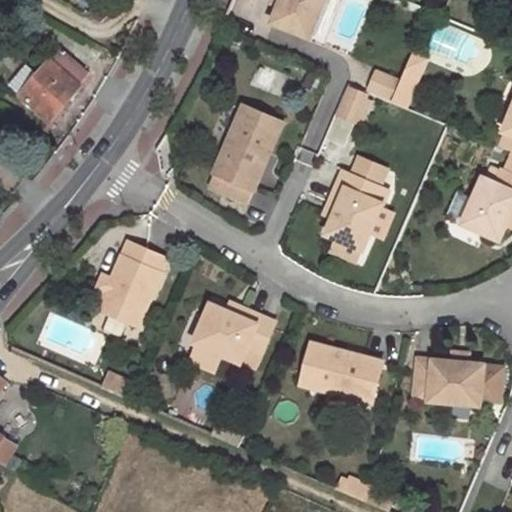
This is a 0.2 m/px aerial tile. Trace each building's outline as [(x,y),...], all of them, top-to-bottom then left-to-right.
[(0,0),(0,13),(0,14),(12,0),(0,0)] [(282,0),(272,0),(270,5),(279,9),(282,0)] [(309,40),(325,0),(282,0),(279,9),(272,25),(309,40)] [(61,47),(38,75),(20,95),(50,122),(81,87),(78,84),(89,72),(61,47)] [(426,60),(412,54),(392,103),(407,109),(426,60)] [(20,95),(38,75),(25,64),(8,84),(20,95)] [(326,79),(310,72),(304,86),(321,92),(326,79)] [(398,81),(377,72),(370,91),(391,100),(398,81)] [(366,96),(350,89),(339,115),(355,122),(366,96)] [(372,98),(366,96),(355,122),(361,124),(372,98)] [(283,124),(244,107),(215,175),(210,186),(222,191),(221,193),(248,205),(256,187),(283,124)] [(511,155),(505,172),(502,170),(496,184),(483,178),(463,224),(499,240),(507,223),(511,213),(511,155)] [(356,168),(349,185),(376,196),(383,180),(356,168)] [(377,219),(385,200),(376,196),(349,185),(340,181),(333,197),(326,213),(334,217),(329,228),(323,244),(334,249),(357,259),(359,260),(367,242),(377,219)] [(334,217),(326,213),(321,225),(329,228),(334,217)] [(377,219),(367,242),(379,247),(389,224),(377,219)] [(155,253),(130,241),(112,279),(106,292),(99,308),(138,326),(168,259),(155,253)] [(357,259),(334,249),(329,261),(352,271),(357,259)] [(106,292),(112,279),(104,275),(98,288),(106,292)] [(242,309),(231,304),(227,312),(239,317),(242,309)] [(227,312),(211,306),(195,344),(198,345),(222,355),(241,363),(242,362),(257,368),(275,323),(254,314),(242,309),(239,317),(227,312)] [(383,362),(312,343),(301,384),(372,403),(383,362)] [(222,355),(198,345),(192,361),(216,371),(222,355)] [(467,355),(453,353),(452,363),(466,364),(467,355)] [(452,363),(418,360),(414,399),(480,405),(480,400),(483,366),(466,364),(452,363)] [(483,366),(480,400),(500,401),(503,368),(483,366)] [(111,373),(104,388),(127,398),(134,383),(111,373)] [(245,429),(220,417),(211,434),(237,445),(245,429)] [(350,481),(342,478),(337,489),(345,493),(350,481)] [(350,481),(345,493),(388,511),(395,497),(351,478),(350,481)]
